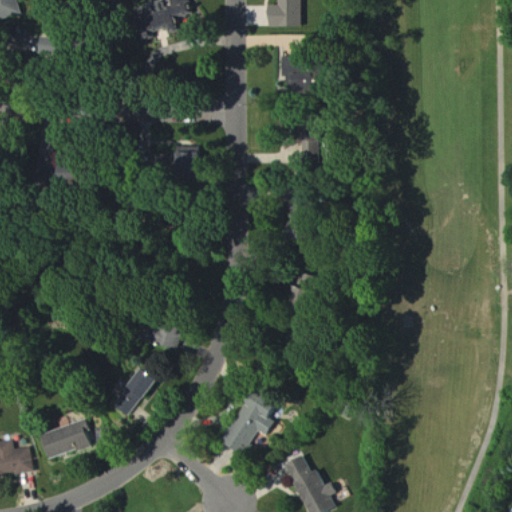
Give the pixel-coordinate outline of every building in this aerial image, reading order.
[(0,0),(0,2),(2,7),(8,4),(13,16),(24,12),(19,0),(0,0)] [(199,14),(195,0),(175,0),(180,18),(199,14)] [(310,29),(309,0),(286,0),(287,7),(278,7),(279,29),(310,29)] [(186,33),(185,24),(174,25),(175,34),(186,33)] [(48,57),(79,61),(82,41),(51,37),(48,57)] [(317,58),(290,58),(291,87),(301,86),(301,96),(343,95),(343,78),(317,79),(317,58)] [(296,130),(316,130),(316,117),(296,117),(296,130)] [(210,149),(186,148),(186,175),(210,176),(210,149)] [(311,169),(327,169),(327,150),(312,150),(311,169)] [(76,187),(102,187),(103,166),(77,165),(76,187)] [(320,243),(322,187),(292,186),(291,198),(298,198),(296,242),(320,243)] [(167,324),(161,345),(184,351),(190,330),(167,324)] [(134,417),(149,398),(152,400),(168,381),(152,368),(121,406),(134,417)] [(284,405),(261,390),(228,444),(248,456),(264,432),(272,437),(280,423),(275,420),(284,405)] [(98,447),(92,422),(50,434),(56,458),(98,447)] [(0,477),(38,473),(35,447),(19,450),(18,441),(0,443),(0,449),(1,455),(0,454),(0,477)] [(332,487),(323,470),(318,473),(310,458),(294,466),(317,511),(337,511),(344,509),(337,496),(344,493),(339,483),(332,487)]
